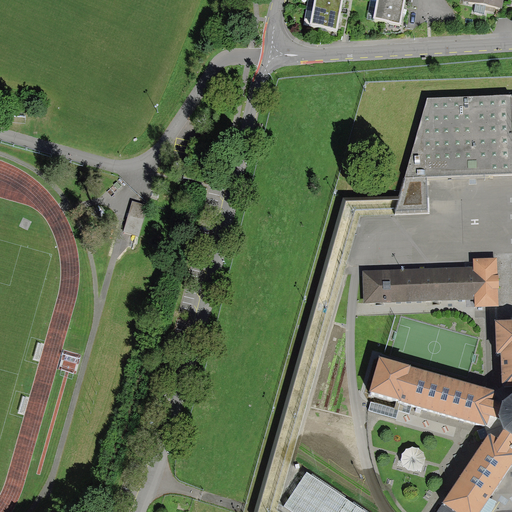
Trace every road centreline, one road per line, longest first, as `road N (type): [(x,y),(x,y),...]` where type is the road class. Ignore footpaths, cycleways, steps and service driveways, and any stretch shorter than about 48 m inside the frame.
road 1 (residential): [(270,54),(252,84),(188,360),(136,511)]
road 2 (residential): [(270,54),(511,42)]
